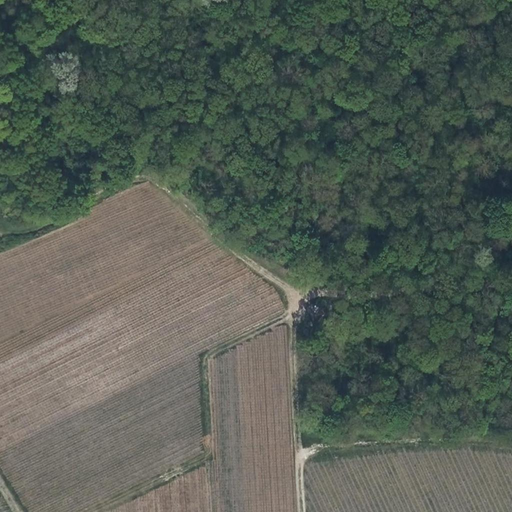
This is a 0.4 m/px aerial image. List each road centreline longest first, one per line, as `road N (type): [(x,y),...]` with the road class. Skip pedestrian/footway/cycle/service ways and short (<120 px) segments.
road 1 (track): [(0,230),(50,223),(137,176),(155,182),(282,288),(287,316),(208,353),(209,454),(89,511)]
road 2 (track): [(287,316),(303,511)]
